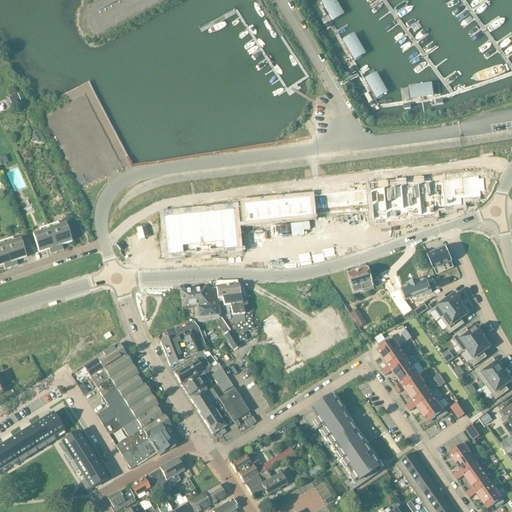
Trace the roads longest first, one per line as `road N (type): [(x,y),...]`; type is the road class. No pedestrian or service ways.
road 1 (tertiary): [(116,277),(290,273),(450,226)]
road 2 (residential): [(466,511),(365,366),(265,425)]
road 3 (residential): [(0,418),(63,379),(127,481)]
road 4 (residential): [(201,438),(141,341),(116,277)]
road 5 (residential): [(0,279),(104,243),(116,277)]
road 6 (residential): [(450,226),(511,357)]
road 7 (tertiary): [(0,310),(116,277)]
